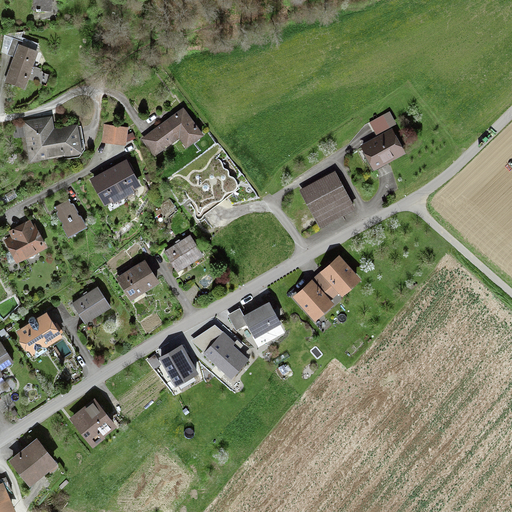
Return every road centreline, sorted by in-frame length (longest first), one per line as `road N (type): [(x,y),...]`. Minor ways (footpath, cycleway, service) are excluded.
road 1 (residential): [(0,444),(194,318),(415,199)]
road 2 (residential): [(0,119),(93,89),(116,95),(144,121)]
road 3 (residential): [(415,199),(511,293)]
road 4 (residential): [(415,199),(511,108)]
road 5 (residential): [(0,217),(113,157)]
